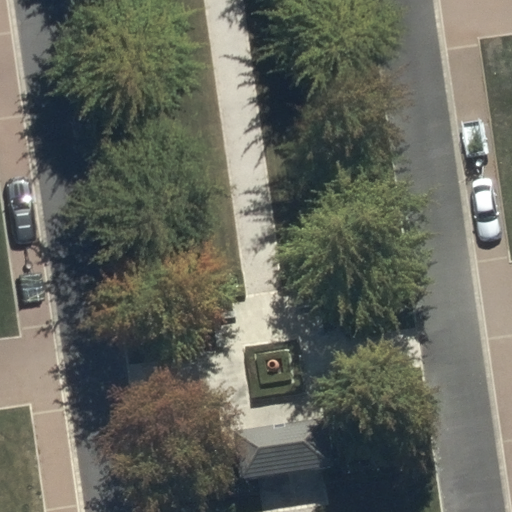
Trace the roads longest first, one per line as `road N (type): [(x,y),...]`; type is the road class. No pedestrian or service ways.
road 1 (residential): [(414,0),(487,511)]
road 2 (residential): [(119,511),(47,0)]
